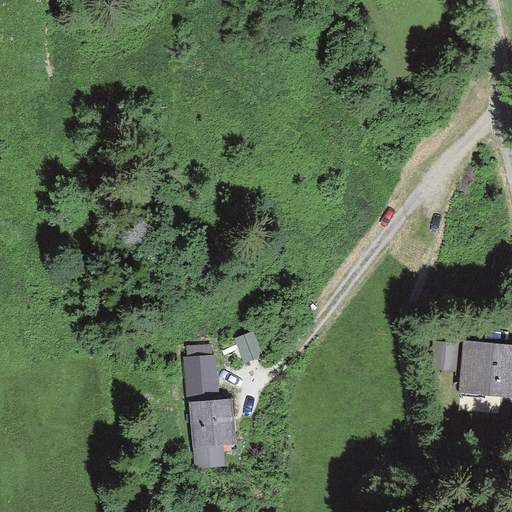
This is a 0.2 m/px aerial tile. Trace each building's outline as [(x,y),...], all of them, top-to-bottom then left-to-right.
[(434,365),(455,366),(456,338),(436,337),(434,365)] [(511,394),(511,345),(465,343),(463,392),(511,394)] [(186,361),(189,401),(217,399),(214,359),(186,361)] [(235,410),(234,398),(217,399),(189,401),(187,402),(188,408),(195,407),(228,405),(228,411),(235,410)] [(228,411),(228,405),(195,407),(199,463),(220,461),(218,441),(231,440),(230,427),(228,411)]
